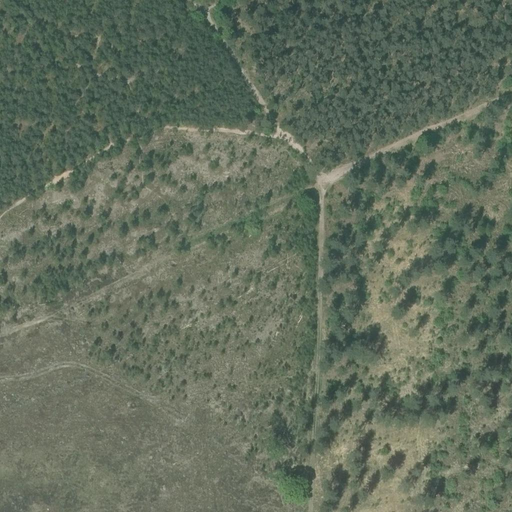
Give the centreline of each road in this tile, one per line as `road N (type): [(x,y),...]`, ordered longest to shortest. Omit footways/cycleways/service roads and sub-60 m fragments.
road 1 (track): [(0,335),(318,185)]
road 2 (track): [(318,185),(309,511)]
road 3 (track): [(318,185),(511,96)]
road 4 (track): [(290,138),(190,0)]
